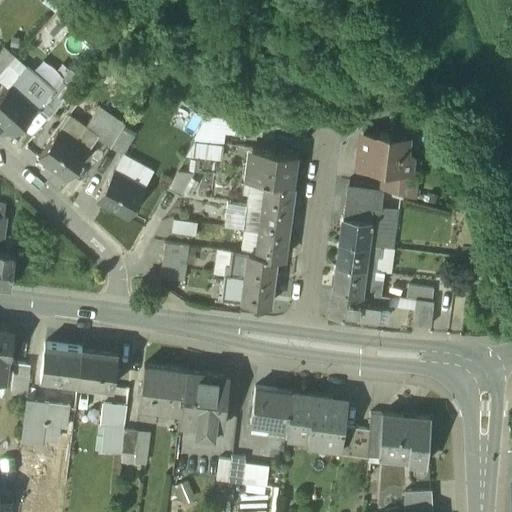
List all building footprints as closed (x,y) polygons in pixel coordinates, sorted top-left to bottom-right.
[(0,50),(0,72),(14,56),(3,46),(0,50)] [(61,79),(37,106),(49,116),(71,89),(61,79)] [(8,86),(0,94),(0,121),(14,134),(35,110),(8,86)] [(110,146),(123,123),(100,106),(85,128),(97,137),(110,146)] [(236,118),(208,114),(200,128),(224,131),(224,132),(234,133),(236,118)] [(68,116),(58,130),(87,151),(97,137),(85,128),(68,116)] [(136,132),(123,123),(110,146),(123,154),(136,132)] [(224,132),(224,131),(200,128),(194,140),(223,144),(224,132)] [(87,151),(58,130),(39,156),(68,177),(87,151)] [(387,131),(381,131),(378,135),(362,133),(358,165),(384,168),(408,170),(409,169),(410,156),(402,150),(404,138),(389,136),(387,131)] [(297,152),(253,146),(249,178),(265,180),(293,184),(297,152)] [(408,170),(384,168),(382,188),(413,196),(416,170),(409,169),(408,170)] [(192,171),(178,169),(167,188),(180,194),(193,172),(192,171)] [(113,171),(97,199),(129,217),(145,188),(113,171)] [(293,184),(265,180),(262,205),(289,209),(293,184)] [(383,190),(347,186),(345,201),(381,206),(381,205),(383,190)] [(247,203),(227,201),(224,224),(244,227),(247,203)] [(381,206),(345,201),(343,215),(370,219),(367,243),(385,246),(390,206),(381,205),(381,206)] [(262,205),(247,203),(244,227),(259,229),(262,205)] [(289,209),(262,205),(259,229),(286,233),(289,209)] [(370,219),(343,215),(340,240),(367,243),(370,219)] [(196,221),(173,218),(171,231),(194,234),(196,221)] [(286,233),(259,229),(255,253),(275,255),(283,256),(286,233)] [(367,243),(340,240),(337,263),(364,267),(367,243)] [(188,244),(165,241),(162,265),(185,268),(188,244)] [(14,252),(0,249),(0,282),(10,284),(14,252)] [(255,253),(232,250),(229,274),(245,276),(272,279),(275,255),(255,253)] [(364,267),(337,263),(333,287),(361,291),(364,267)] [(185,268),(162,265),(160,277),(183,280),(185,268)] [(272,279),(245,276),(229,274),(225,273),(222,298),(269,304),(272,279)] [(405,305),(416,306),(415,321),(432,322),(435,284),(406,281),(405,305)] [(361,291),(333,287),(330,312),(357,315),(359,301),(361,291)] [(388,294),(361,291),(359,301),(380,303),(378,318),(384,319),(388,294)] [(380,303),(359,301),(357,315),(378,318),(380,303)] [(12,328),(0,326),(0,356),(8,357),(12,328)] [(82,346),(44,342),(40,375),(78,380),(82,346)] [(117,351),(82,346),(78,380),(113,384),(117,351)] [(8,357),(0,356),(0,374),(7,376),(8,357)] [(31,362),(14,360),(10,390),(27,392),(31,362)] [(185,368),(144,363),(138,406),(180,411),(185,368)] [(230,375),(185,368),(180,411),(179,418),(223,425),(230,375)] [(111,400),(129,401),(129,385),(112,385),(111,400)] [(291,391),(254,386),(249,422),(268,424),(267,432),(286,435),(287,429),(291,391)] [(333,396),(291,391),(287,429),(308,431),(306,442),(340,447),(341,447),(344,424),(347,401),(332,400),(333,396)] [(70,406),(27,401),(23,438),(66,443),(70,406)] [(383,412),(370,411),(369,427),(367,454),(381,455),(381,453),(381,447),(380,447),(383,412)] [(404,414),(383,412),(380,447),(381,447),(381,453),(409,455),(408,461),(426,462),(430,417),(417,415),(416,417),(404,416),(404,414)] [(369,427),(344,424),(341,447),(340,447),(339,452),(367,456),(367,454),(369,427)] [(138,430),(124,428),(121,451),(135,453),(138,430)] [(245,457),(231,455),(231,459),(228,480),(241,482),(245,457)] [(231,459),(219,458),(216,479),(228,480),(231,459)] [(433,511),(432,488),(407,489),(404,511),(433,511)]
